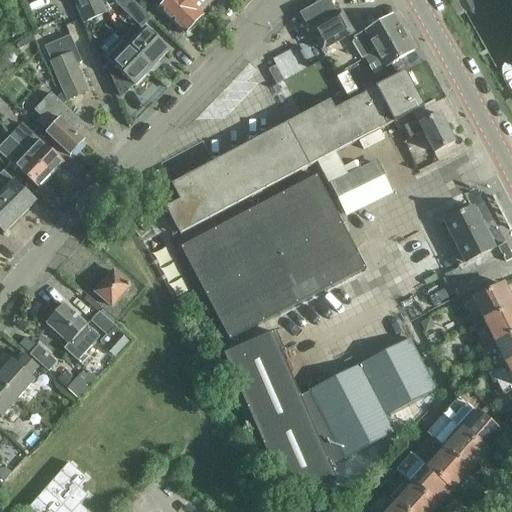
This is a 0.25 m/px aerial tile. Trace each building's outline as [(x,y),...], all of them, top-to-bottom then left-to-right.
[(101,0),(73,0),(84,25),(108,15),(101,0)] [(151,19),(131,0),(121,0),(117,4),(142,29),(151,19)] [(201,18),(182,0),(169,0),(160,10),(186,34),(201,18)] [(215,0),(182,0),(201,18),(204,15),(203,14),(216,0),(215,0)] [(342,13),(311,30),(323,51),(354,33),(342,13)] [(394,15),(367,32),(355,39),(354,43),(363,58),(405,33),(394,15)] [(63,33),(58,21),(37,30),(42,42),(63,33)] [(133,33),(125,41),(153,69),(170,52),(147,30),(138,39),(133,33)] [(405,33),(363,58),(364,60),(367,59),(371,65),(378,61),(382,69),(391,64),(395,70),(402,65),(399,60),(415,51),(405,33)] [(82,64),(71,37),(45,47),(51,63),(68,101),(88,93),(77,66),(82,64)] [(153,69),(125,41),(112,55),(115,62),(114,63),(136,86),(153,69)] [(0,87),(8,80),(0,71),(0,87)] [(288,123),(288,124),(310,167),(381,129),(424,107),(406,73),(337,109),(332,100),(288,123)] [(359,92),(347,73),(337,79),(348,98),(359,92)] [(76,117),(53,94),(44,103),(43,102),(36,111),(53,127),(48,133),(71,156),(85,141),(68,125),(76,117)] [(407,127),(408,129),(413,138),(425,132),(436,153),(456,143),(442,116),(425,124),(423,120),(407,127)] [(180,202),(166,209),(180,236),(310,167),(288,124),(172,186),(180,202)] [(64,164),(41,143),(22,126),(10,139),(20,148),(52,177),(64,164)] [(52,177),(20,148),(10,139),(0,149),(0,153),(17,170),(40,191),(52,177)] [(377,164),(332,186),(346,214),(391,192),(377,164)] [(0,175),(0,182),(6,189),(0,195),(0,196),(21,218),(36,203),(4,171),(0,175)] [(367,269),(341,220),(318,177),(182,249),(231,341),(367,269)] [(511,197),(507,189),(498,194),(507,210),(511,207),(511,197)] [(156,195),(159,203),(168,200),(165,192),(156,195)] [(0,227),(5,233),(21,218),(0,196),(0,227)] [(474,208),(467,211),(443,224),(464,265),(495,249),(474,208)] [(141,220),(131,227),(142,240),(151,232),(141,220)] [(506,263),(511,261),(511,260),(511,254),(507,244),(498,248),(506,263)] [(113,307),(131,286),(115,272),(96,292),(113,307)] [(511,299),(505,285),(474,300),(475,301),(463,307),(474,328),(486,323),(511,308),(511,299)] [(64,350),(79,363),(100,339),(65,306),(47,325),(69,345),(64,350)] [(485,350),(496,344),(511,335),(511,308),(486,323),(474,328),(485,350)] [(92,322),(107,336),(101,343),(107,348),(106,349),(116,358),(129,343),(120,334),(121,332),(114,326),(116,323),(103,311),(100,314),(100,313),(92,322)] [(273,334),(224,355),(287,501),(337,479),(332,468),(301,396),(281,352),(284,350),(277,334),(274,335),(273,334)] [(49,371),(58,362),(29,335),(21,344),(49,371)] [(511,335),(496,344),(507,366),(511,363),(511,335)] [(311,392),(301,396),(332,468),(348,461),(397,435),(388,417),(437,391),(410,340),(311,392)] [(13,361),(0,375),(0,382),(20,400),(36,382),(32,378),(40,369),(26,356),(18,365),(13,361)] [(511,363),(507,366),(494,372),(505,394),(511,390),(511,363)] [(81,377),(69,390),(77,398),(89,384),(81,377)] [(20,400),(0,382),(0,417),(2,420),(20,400)] [(503,436),(477,413),(467,404),(450,423),(487,455),(503,436)] [(487,455),(450,423),(442,416),(427,434),(445,449),(444,450),(470,474),(487,455)] [(19,450),(14,455),(15,461),(20,465),(27,457),(19,450)] [(470,474),(444,450),(428,468),(415,456),(415,457),(454,491),(470,474)] [(454,491),(415,457),(399,475),(406,481),(438,510),(454,491)] [(1,469),(0,470),(0,477),(5,482),(12,474),(7,469),(1,469)] [(435,511),(438,510),(406,481),(390,499),(396,504),(404,511),(435,511)] [(371,511),(374,511),(379,507),(371,499),(365,506),(371,511)]
